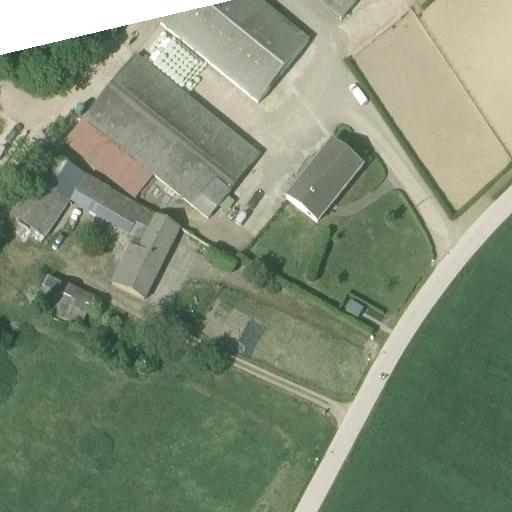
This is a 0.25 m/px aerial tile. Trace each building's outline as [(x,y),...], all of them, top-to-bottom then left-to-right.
[(251,0),(179,0),(158,26),(256,105),(306,44),(251,0)] [(311,0),(338,21),(355,0),(311,0)] [(150,178),(206,222),(209,219),(258,156),(133,57),(61,145),(131,201),(150,178)] [(327,143),(282,200),(315,226),(360,170),(363,171),(327,143)] [(43,154),(1,213),(43,242),(68,204),(131,240),(108,287),(144,304),(179,231),(43,154)] [(227,275),(234,261),(210,249),(203,264),(227,275)] [(46,279),(31,308),(79,329),(91,301),(46,279)]
